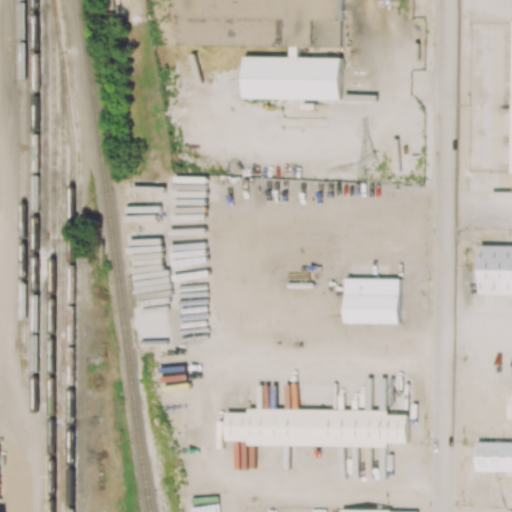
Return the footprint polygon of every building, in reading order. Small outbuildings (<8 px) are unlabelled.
[(179,0),(179,45),(291,47),(291,57),(245,56),(244,98),(342,99),(343,57),(299,57),(299,47),(343,48),(343,0),(179,0)] [(511,243),(511,293),(479,293),(480,243),(511,243)] [(405,276),(405,320),(349,321),(349,277),(405,276)] [(248,445),(390,447),(390,443),(409,443),(409,415),(389,414),(389,410),(248,408),(248,412),(227,412),(226,440),(248,441),(248,445)] [(477,471),(506,471),(506,476),(511,476),(511,442),(478,442),(477,471)]
